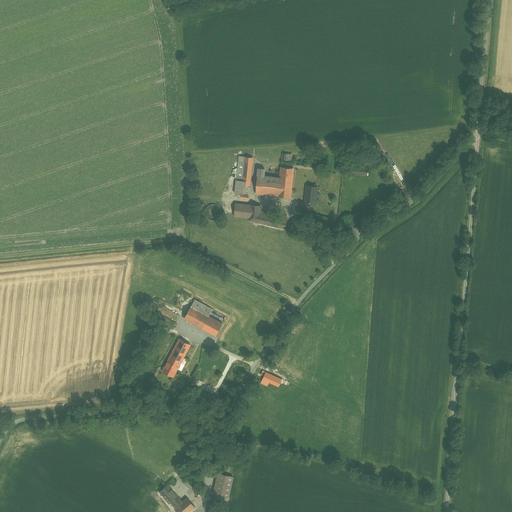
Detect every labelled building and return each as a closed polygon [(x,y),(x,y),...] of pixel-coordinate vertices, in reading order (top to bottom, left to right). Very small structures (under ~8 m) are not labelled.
[(337,149),(324,151),(325,160),(338,158),(337,149)] [(253,158),(239,156),(235,194),(249,195),(253,158)] [(280,177),(269,176),(268,182),(292,185),(294,168),(281,167),(280,177)] [(269,176),(264,175),(265,168),(259,168),(256,194),(290,198),(292,185),(268,182),(269,176)] [(306,185),(305,205),(318,205),(319,186),(306,185)] [(250,205),(235,204),(234,216),(249,217),(250,205)] [(261,206),(250,205),(249,217),(248,221),(285,229),(287,219),(260,213),(261,206)] [(212,310),(195,300),(191,307),(209,316),(212,310)] [(209,316),(191,307),(185,319),(215,335),(222,323),(209,316)] [(180,339),(169,359),(180,365),(191,345),(180,339)] [(180,365),(169,359),(162,371),(173,377),(180,365)] [(157,368),(152,365),(145,380),(150,382),(157,368)] [(282,379),(266,372),(263,379),(279,387),(282,379)] [(214,400),(194,390),(191,395),(211,406),(214,400)] [(232,478),(218,475),(214,492),(228,495),(232,478)] [(183,502),(168,484),(160,491),(170,503),(172,502),(177,507),(183,502)] [(188,511),(196,506),(188,497),(177,507),(175,508),(178,511),(188,511)]
